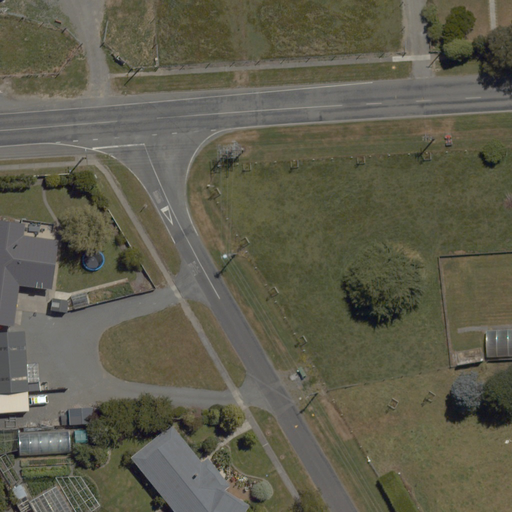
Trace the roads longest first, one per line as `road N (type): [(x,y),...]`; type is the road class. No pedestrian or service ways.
road 1 (residential): [(142,119),(144,144),(183,234),(343,511)]
road 2 (tertiary): [(142,119),(511,95)]
road 3 (tertiary): [(0,129),(142,119)]
